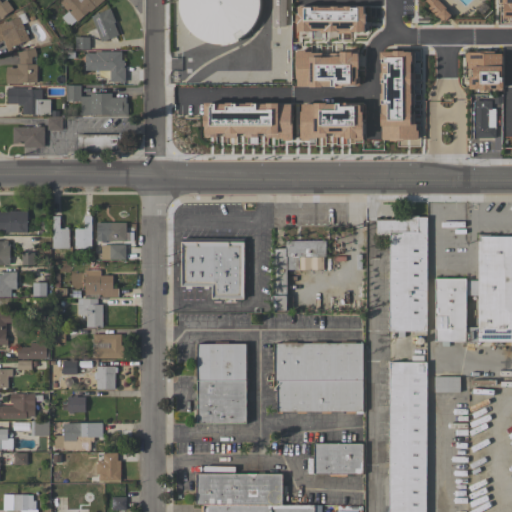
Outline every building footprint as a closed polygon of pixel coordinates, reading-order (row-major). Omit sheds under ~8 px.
[(0,1),(1,3),(4,0),(6,0),(13,9),(0,18),(0,1)] [(102,0),(90,12),(89,11),(77,21),(76,20),(70,26),(62,16),(68,11),(60,2),(62,0),(102,0)] [(259,0),(260,2),(259,7),(258,13),(257,19),(254,23),(251,28),(247,32),(241,37),(236,40),(226,43),(216,43),(211,43),(205,41),(200,38),(195,35),(189,30),(186,25),(183,21),(181,16),(180,11),(179,5),(179,0),(259,0)] [(270,0),(271,26),(284,26),(283,0),(270,0)] [(442,22),(450,14),(435,0),(423,0),(422,2),(442,22)] [(511,0),(501,0),(502,18),(511,18),(511,0)] [(295,32),(346,31),(346,32),(364,32),(363,6),(295,7),(295,32)] [(91,16),(104,11),(104,10),(110,8),(115,21),(113,22),(118,35),(101,42),(91,16)] [(0,23),(7,20),(7,21),(17,17),(17,15),(24,12),(27,21),(22,23),(29,39),(27,40),(30,45),(23,48),(20,43),(11,47),(12,49),(8,51),(2,39),(0,40),(0,23)] [(89,49),(75,49),(75,37),(89,37),(89,49)] [(22,82),(22,83),(6,83),(6,66),(16,66),(16,64),(19,64),(19,59),(17,52),(34,48),(36,56),(31,57),(31,64),(36,64),(37,82),(22,82)] [(379,51),(380,140),(416,139),(415,114),(411,114),(411,83),(419,83),(418,72),(412,73),(411,50),(379,51)] [(121,51),(121,60),(124,60),(124,67),(125,67),(125,82),(110,81),(110,70),(85,70),(85,53),(95,53),(95,51),(121,51)] [(295,84),(357,85),(357,51),(337,51),(337,55),(321,55),(321,51),(295,51),(295,84)] [(470,89),(501,89),(501,52),(464,52),(464,68),(470,68),(470,89)] [(81,115),(81,101),(66,101),(66,85),(80,85),(81,96),(90,96),(90,93),(111,93),(111,97),(126,97),(126,103),(128,103),(128,114),(81,115)] [(50,114),(22,114),(22,105),(18,105),(18,104),(7,104),(7,87),(31,87),(31,89),(42,89),(42,99),(50,99),(50,114)] [(473,100),(491,100),(491,108),(495,108),(495,128),(495,137),(473,137),(473,100)] [(291,104),(203,102),(202,135),(245,136),(245,143),(262,143),(262,138),(290,139),(291,104)] [(299,103),(299,138),(348,137),(348,142),(362,142),(362,103),(299,103)] [(47,130),(47,116),(51,116),(51,110),(59,110),(59,116),(62,116),(62,130),(47,130)] [(44,126),(44,147),(24,147),(24,143),(12,143),(12,126),(44,126)] [(118,134),(118,133),(122,133),(122,139),(119,139),(119,152),(77,152),(77,134),(118,134)] [(9,232),(9,231),(0,231),(0,211),(9,211),(9,210),(27,210),(27,232),(9,232)] [(426,331),(425,331),(425,333),(413,333),(413,331),(404,331),(404,337),(398,337),(398,331),(389,331),(389,235),(376,235),(376,219),(403,220),(403,215),(418,215),(418,217),(427,217),(426,331)] [(69,248),(51,248),(52,216),(59,216),(59,228),(69,228),(69,248)] [(91,248),(74,248),(74,228),(83,228),(83,216),(91,216),(91,248)] [(126,222),(126,241),(105,241),(105,238),(99,238),(99,222),(126,222)] [(0,241),(3,241),(3,240),(7,240),(7,243),(9,243),(9,264),(0,264),(0,241)] [(286,310),(273,310),(273,248),(285,248),(285,240),(325,240),(325,257),(298,257),(298,269),(286,269),(286,275),(286,310)] [(244,241),(243,298),(240,298),(240,301),(234,301),(234,298),(223,298),(223,300),(213,300),(213,298),(211,298),(211,288),(208,288),(208,286),(194,286),(194,288),(191,288),(191,285),(180,285),(180,241),(244,241)] [(109,259),(109,244),(125,244),(125,259),(109,259)] [(34,264),(21,264),(21,252),(22,252),(22,250),(32,250),(32,252),(33,252),(34,264)] [(100,275),(112,275),(112,288),(118,288),(118,296),(101,297),(101,294),(85,294),(84,270),(100,269),(100,275)] [(0,296),(0,271),(16,271),(16,288),(10,288),(10,296),(0,296)] [(466,326),(466,341),(448,341),(448,346),(441,346),(441,341),(434,341),(435,278),(466,278),(466,295),(466,326)] [(46,296),(32,296),(32,282),(34,282),(34,281),(43,281),(43,282),(46,282),(46,296)] [(97,304),(102,304),(102,327),(86,327),(86,314),(77,314),(77,298),(96,298),(97,304)] [(0,310),(6,310),(6,312),(12,312),(12,323),(5,323),(5,337),(7,337),(10,337),(10,342),(7,342),(7,345),(0,345),(0,310)] [(51,341),(51,328),(65,329),(65,342),(51,341)] [(120,334),(120,345),(123,345),(123,358),(94,358),(94,347),(110,347),(110,342),(93,342),(93,334),(120,334)] [(17,358),(17,346),(30,346),(30,342),(46,342),(46,347),(49,347),(49,357),(46,357),(46,358),(17,358)] [(196,379),(196,343),(246,343),(246,379),(196,379)] [(274,380),(274,343),(362,343),(363,380),(276,380),(274,380)] [(31,360),(31,361),(37,361),(37,366),(31,366),(31,369),(17,369),(17,360),(31,360)] [(62,374),(62,360),(76,360),(76,374),(62,374)] [(426,511),(389,511),(389,506),(382,506),(382,498),(389,498),(389,394),(388,394),(388,361),(402,361),(402,362),(426,362),(426,511)] [(114,367),(117,367),(117,372),(114,372),(114,389),(96,389),(96,379),(94,379),(94,372),(96,372),(96,366),(115,366),(114,367)] [(0,368),(12,368),(12,376),(7,376),(8,387),(0,387),(0,368)] [(459,376),(459,392),(434,392),(434,376),(459,376)] [(246,423),(196,423),(196,379),(246,379),(246,423)] [(363,380),(363,411),(362,411),(362,413),(345,413),(345,411),(330,411),(330,413),(321,413),(321,411),(305,411),(305,413),(296,413),(296,411),(281,411),(281,413),(276,413),(276,380),(363,380)] [(12,402),(10,402),(10,393),(33,392),(33,394),(42,394),(42,400),(34,400),(34,416),(26,416),(26,418),(0,418),(0,406),(12,406),(12,402)] [(85,412),(72,412),(72,414),(68,414),(68,412),(67,412),(67,396),(72,396),(72,395),(77,395),(77,396),(85,396),(85,412)] [(48,436),(30,435),(30,421),(48,421),(48,436)] [(101,422),(102,437),(93,437),(94,441),(90,441),(90,449),(63,450),(63,447),(54,447),(53,435),(63,435),(63,423),(101,422)] [(6,429),(0,428),(0,450),(11,450),(11,438),(6,438),(6,429)] [(362,443),(362,474),(346,474),(346,476),(329,476),(329,474),(313,474),(313,443),(362,443)] [(26,465),(13,465),(13,452),(26,452),(26,465)] [(117,453),(117,460),(120,460),(120,481),(98,481),(98,472),(96,472),(96,453),(117,453)] [(196,504),(196,473),(282,473),(282,485),(287,485),(287,500),(282,500),(282,505),(201,504),(196,504)] [(12,494),(27,494),(27,495),(32,495),(32,500),(35,500),(35,509),(37,509),(37,511),(20,511),(20,510),(12,510),(12,494)] [(126,509),(111,509),(111,496),(126,496),(126,509)]
